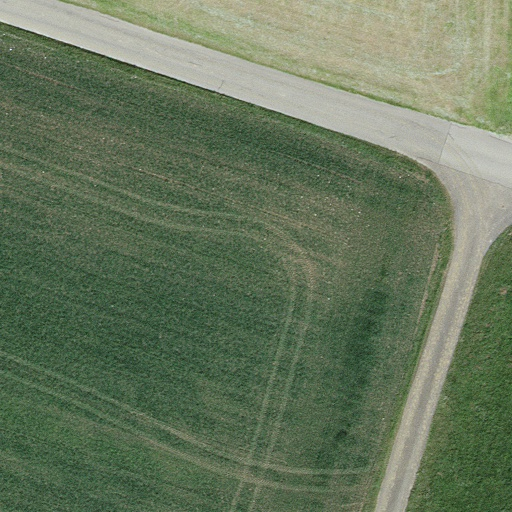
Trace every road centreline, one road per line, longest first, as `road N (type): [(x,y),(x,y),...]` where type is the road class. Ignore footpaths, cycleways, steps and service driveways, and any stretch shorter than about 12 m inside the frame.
road 1 (unclassified): [(511,163),(0,1)]
road 2 (track): [(387,511),(500,160)]
